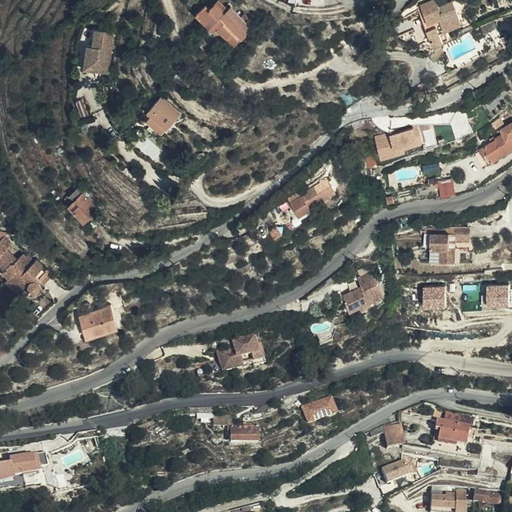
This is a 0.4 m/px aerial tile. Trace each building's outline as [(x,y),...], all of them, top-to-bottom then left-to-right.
[(220,28),(228,36),(235,29),(242,37),(256,22),(232,1),(229,4),(224,0),(214,0),(212,3),(208,0),(205,0),(196,10),(211,24),(216,17),(223,24),(220,28)] [(432,0),(421,0),(416,3),(424,19),(419,21),(429,41),(444,34),(441,26),(458,17),(449,0),(442,0),(434,4),(432,0)] [(502,14),(487,21),(489,26),(505,19),(502,14)] [(217,30),(220,28),(223,24),(216,17),(211,24),(217,30)] [(489,26),(487,21),(472,28),(477,38),(485,34),(485,33),(491,30),(489,26)] [(96,50),(92,73),(111,75),(117,29),(98,27),(96,50)] [(235,29),(228,36),(236,43),(242,37),(235,29)] [(431,58),(442,53),(438,43),(427,48),(431,58)] [(84,71),(92,73),(96,50),(88,49),(84,71)] [(158,87),(144,105),(148,108),(154,100),(172,114),(179,106),(158,87)] [(150,110),(165,122),(172,114),(154,100),(148,108),(150,110)] [(145,116),(158,127),(160,128),(165,122),(150,110),(145,116)] [(500,132),(511,122),(511,117),(511,116),(499,123),(502,128),(492,134),(493,135),(482,142),(485,145),(500,132)] [(511,130),(511,122),(500,132),(485,145),(491,156),(511,143),(511,134),(510,132),(511,130)] [(417,126),(373,137),(379,158),(405,152),(404,147),(422,142),(417,126)] [(478,144),(484,154),(486,158),(491,156),(485,145),(482,142),(478,144)] [(312,180),(313,185),(324,181),(320,171),(286,184),(290,197),(302,192),(301,190),(299,185),(312,180)] [(443,190),(455,187),(451,173),(439,177),(443,190)] [(301,190),(313,185),(312,180),(299,185),(301,190)] [(78,181),(69,188),(74,194),(68,200),(83,217),(97,204),(78,181)] [(413,255),(438,257),(439,244),(434,244),(434,230),(441,231),(441,238),(455,239),(456,226),(429,224),(429,230),(416,228),(413,255)] [(9,271),(16,276),(18,274),(36,290),(38,288),(41,290),(43,289),(44,287),(45,285),(43,282),(53,271),(40,259),(36,263),(25,255),(22,261),(7,249),(16,239),(10,232),(0,230),(3,235),(0,237),(0,259),(10,268),(9,271)] [(345,306),(356,302),(358,306),(371,302),(370,298),(381,293),(372,268),(357,273),(359,281),(340,288),(345,306)] [(18,274),(16,276),(11,282),(30,297),(36,290),(18,274)] [(511,294),(511,282),(488,284),(489,304),(511,302),(511,294)] [(447,304),(446,284),(424,285),(426,305),(447,304)] [(90,315),(94,327),(118,318),(110,296),(78,308),(82,317),(90,315)] [(87,330),(94,327),(90,315),(82,317),(87,330)] [(227,345),(214,348),(219,365),(236,361),(234,354),(245,351),(246,358),(257,355),(253,338),(248,340),(246,333),(226,338),(227,345)] [(219,365),(214,348),(210,350),(216,371),(237,365),(236,361),(219,365)] [(333,394),(301,405),(308,424),(339,413),(333,394)] [(221,424),(226,424),(226,420),(224,420),(224,412),(208,411),(209,420),(221,421),(221,424)] [(469,426),(471,415),(456,413),(454,423),(463,425),(469,426)] [(436,430),(435,437),(459,442),(463,425),(454,423),(433,418),(431,429),(436,430)] [(399,420),(380,423),(383,446),(402,442),(399,420)] [(249,425),(226,424),(221,424),(221,431),(224,431),(224,438),(250,439),(249,425)] [(4,453),(0,453),(0,472),(29,466),(28,462),(53,457),(50,444),(16,450),(16,454),(5,457),(4,453)] [(404,459),(383,467),(389,482),(410,473),(404,459)] [(24,480),(21,468),(0,472),(0,477),(2,485),(24,480)] [(448,491),(433,490),(432,507),(457,508),(467,509),(468,487),(458,487),(458,489),(448,489),(448,491)] [(501,498),(504,490),(474,487),(473,495),(501,498)]
